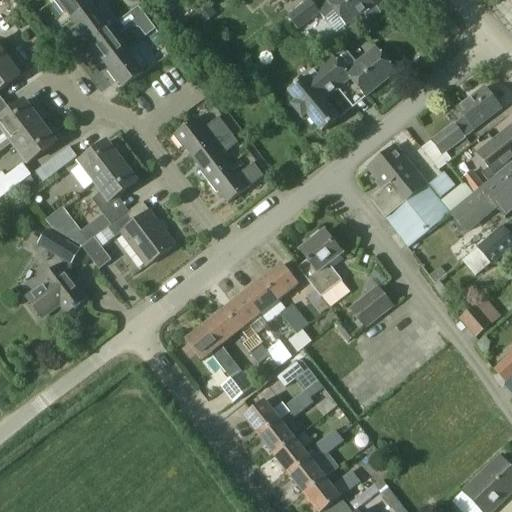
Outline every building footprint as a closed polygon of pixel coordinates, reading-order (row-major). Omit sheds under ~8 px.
[(65,14),(72,22),(91,8),(85,0),(54,0),(57,2),(54,4),(63,15),(65,14)] [(337,30),(343,26),(346,29),(374,7),(369,0),(330,0),(326,3),(321,8),(337,30)] [(384,1),(375,8),(380,15),(389,8),(384,1)] [(310,2),(287,19),(298,31),(319,15),(310,2)] [(86,41),(89,45),(108,31),(91,8),(72,22),(78,30),(75,32),(84,43),(86,41)] [(108,31),(89,45),(95,53),(93,55),(102,66),(104,64),(106,68),(126,53),(115,39),(124,32),(118,23),(108,31)] [(142,37),(150,30),(146,25),(138,32),(139,33),(142,37)] [(150,38),(156,46),(161,42),(156,34),(150,38)] [(321,68),(320,69),(338,91),(351,81),(365,99),(396,75),(377,52),(358,67),(344,50),(342,51),(333,59),(321,68)] [(0,94),(21,78),(0,51),(0,94)] [(126,53),(106,68),(109,71),(107,73),(115,84),(118,82),(124,91),(143,77),(126,53)] [(338,121),(324,103),(338,91),(320,69),(306,81),(289,94),(296,104),(292,107),(302,120),(307,116),(321,134),(338,121)] [(501,111),(485,90),(458,111),(464,119),(431,143),(421,151),(438,172),(451,162),(446,155),(474,132),(501,111)] [(0,154),(12,146),(40,124),(39,122),(42,120),(29,103),(26,106),(24,104),(0,121),(0,154)] [(192,159),(228,132),(219,121),(203,133),(195,122),(176,137),(174,139),(183,151),(185,149),(192,159)] [(40,124),(12,146),(28,166),(56,145),(40,124)] [(495,177),(492,173),(511,158),(511,132),(508,127),(475,151),(489,169),(482,175),(487,183),(495,177)] [(238,145),(228,132),(192,159),(203,172),(200,174),(207,184),(210,182),(229,167),(222,157),(238,145)] [(80,165),(94,185),(122,165),(107,145),(80,165)] [(43,184),(76,159),(69,149),(36,175),(43,184)] [(372,202),(386,221),(429,187),(397,149),(368,172),(377,184),(374,186),(382,194),(372,202)] [(101,194),(91,202),(99,213),(118,199),(136,184),(122,165),(94,185),(101,194)] [(237,178),(229,167),(210,182),(207,184),(217,196),(220,194),(228,205),(247,191),(263,179),(253,166),(237,178)] [(5,180),(2,176),(0,177),(0,201),(9,195),(20,187),(31,178),(23,167),(5,180)] [(511,167),(483,192),(482,193),(480,191),(455,211),(450,215),(467,235),(498,209),(505,218),(511,212),(511,167)] [(408,250),(443,223),(451,217),(449,215),(439,201),(454,188),(444,176),(429,187),(386,221),(408,250)] [(129,214),(107,230),(115,240),(122,236),(146,269),(174,248),(149,215),(142,204),(129,214)] [(82,249),(94,240),(97,238),(100,235),(107,230),(110,228),(102,217),(82,233),(81,233),(63,210),(45,223),(53,232),(81,249),(82,249)] [(478,281),(511,251),(511,239),(504,230),(464,266),(475,278),(478,281)] [(60,267),(41,281),(46,289),(31,300),(40,312),(39,313),(42,317),(58,305),(66,316),(86,301),(66,275),(65,274),(69,266),(70,266),(79,252),(46,232),(38,246),(63,262),(60,267)] [(321,299),(343,282),(330,266),(342,256),(326,235),(302,253),(309,263),(299,271),(315,292),(321,299)] [(98,272),(110,263),(94,240),(82,249),(98,272)] [(298,287),(282,267),(262,283),(278,302),(298,287)] [(268,311),(278,302),(262,283),(242,299),(258,319),(268,311)] [(379,291),(353,312),(365,329),(392,308),(379,291)] [(329,309),(321,299),(315,292),(307,298),(321,315),(329,309)] [(243,347),(250,355),(255,351),(257,353),(262,348),(254,337),(256,336),(248,326),(258,319),(242,299),(224,314),(240,333),(248,343),(243,347)] [(292,307),(286,311),(280,316),(283,320),(288,326),(300,317),(292,307)] [(476,339),(490,328),(473,309),(460,321),(476,339)] [(224,314),(206,328),(221,348),(240,333),(224,314)] [(308,327),(300,317),(288,326),(296,336),(302,332),(308,327)] [(221,348),(206,328),(186,344),(202,363),(221,348)] [(311,343),(302,332),(296,336),(291,339),(300,351),(301,351),(311,343)] [(255,351),(250,355),(259,366),(270,358),(262,348),(257,353),(255,351)] [(511,355),(497,369),(509,382),(511,378),(511,355)] [(285,389),(304,373),(296,363),(277,379),(285,389)] [(304,393),(293,401),(302,413),(313,405),(309,399),(304,393)] [(271,413),(264,404),(244,419),(259,439),(280,423),(279,423),(289,415),(292,421),(302,413),(293,401),(284,408),(282,405),(271,413)] [(259,439),(274,458),(294,442),(280,423),(259,439)] [(314,448),(319,454),(339,438),(334,432),(314,448)] [(339,438),(319,454),(309,461),(289,477),(305,497),(325,481),(314,467),(343,444),(339,438)] [(274,458),(289,477),(309,461),(294,442),(274,458)] [(493,511),(511,494),(511,470),(500,458),(462,494),(479,511),(493,511)] [(352,473),(340,482),(349,494),(360,484),(352,473)] [(342,511),(347,509),(340,501),(325,481),(305,497),(316,511),(342,511)] [(379,493),(393,511),(404,511),(406,511),(386,487),(379,493)]
